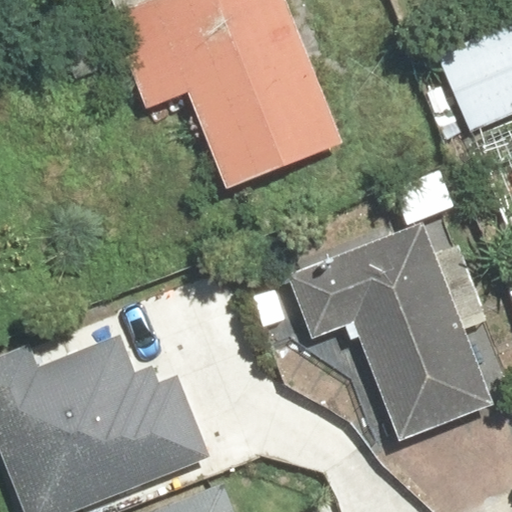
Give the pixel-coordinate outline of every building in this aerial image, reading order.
[(301,0),(115,0),(159,108),(200,91),(239,188),(359,139),(301,0)] [(511,16),(441,45),(473,126),(511,110),(511,16)] [(511,228),(511,163),(491,171),(511,228)] [(436,216),(300,271),(328,339),(360,326),(405,436),(509,394),(436,216)] [(0,344),(0,428),(32,511),(41,511),(212,446),(181,367),(163,373),(155,353),(136,361),(123,327),(38,360),(28,333),(0,344)] [(125,511),(239,511),(226,476),(125,511)]
